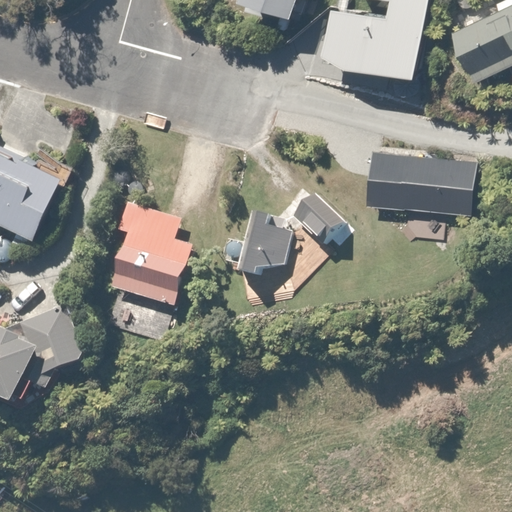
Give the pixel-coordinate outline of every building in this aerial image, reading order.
[(250,0),(250,3),(298,13),(300,0),(250,0)] [(511,7),(464,34),(491,84),(511,72),(511,7)] [(89,177),(0,141),(0,217),(62,243),(89,177)] [(487,153),(379,149),(378,210),(484,214),(487,153)] [(333,197),(308,218),(333,249),(359,228),(333,197)] [(148,202),(119,285),(194,312),(216,250),(189,240),(196,219),(148,202)] [(268,206),(251,205),(248,272),(263,273),(263,280),(282,281),(283,273),(298,273),(300,219),(267,217),(268,206)] [(11,327),(0,355),(0,389),(57,411),(70,379),(109,361),(85,309),(31,334),(11,327)]
